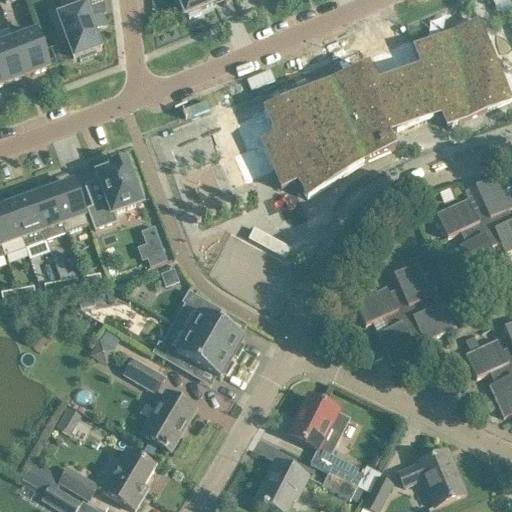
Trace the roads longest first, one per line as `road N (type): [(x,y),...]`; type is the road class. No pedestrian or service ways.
road 1 (residential): [(289,352),(369,207),(420,177),(511,149)]
road 2 (residential): [(138,98),(376,0)]
road 3 (residential): [(511,456),(289,352)]
road 4 (residential): [(189,511),(289,352)]
road 5 (residential): [(0,150),(138,98)]
